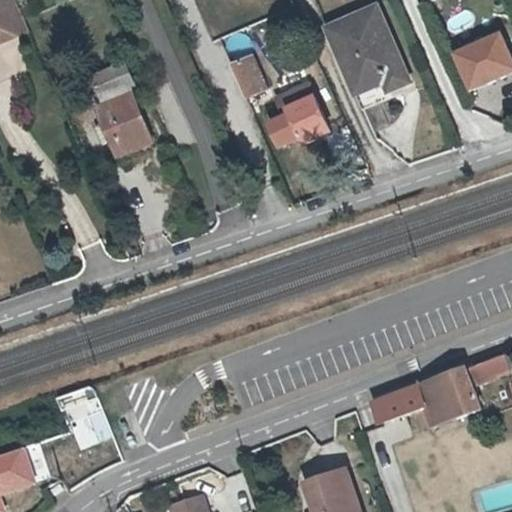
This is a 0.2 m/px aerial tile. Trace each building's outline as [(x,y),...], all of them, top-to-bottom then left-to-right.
[(0,41),(26,29),(21,19),(13,0),(1,0),(7,13),(0,15),(0,41)] [(387,82),(392,91),(414,81),(382,6),(330,28),(357,95),(387,82)] [(474,95),(511,82),(511,34),(459,53),(474,95)] [(269,88),(255,55),(232,65),(251,107),(259,103),(254,93),(269,88)] [(138,81),(128,59),(96,71),(105,93),(138,81)] [(361,104),(392,91),(387,82),(357,95),(361,104)] [(97,124),(104,141),(114,137),(120,155),(155,141),(134,91),(101,105),(107,120),(97,124)] [(291,108),(294,114),(272,123),(282,146),(303,136),(305,142),(331,130),(316,97),(291,108)] [(445,377),(458,416),(482,407),(473,383),(508,368),(511,366),(511,362),(508,353),(445,377)] [(445,377),(378,402),(385,419),(427,403),(435,424),(458,416),(445,377)] [(316,511),(361,511),(347,466),(306,479),(316,511)] [(208,511),(209,511),(202,488),(170,497),(174,511),(208,511)]
